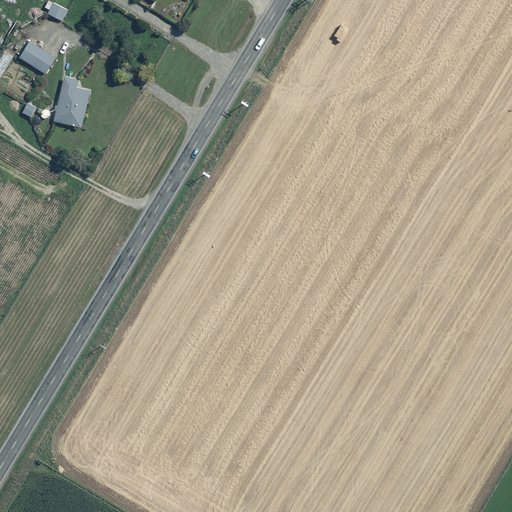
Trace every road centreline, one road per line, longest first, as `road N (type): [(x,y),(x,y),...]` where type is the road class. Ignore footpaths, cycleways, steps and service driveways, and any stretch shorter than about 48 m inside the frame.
road 1 (primary): [(282,0),(0,468)]
road 2 (unknown): [(239,71),(119,0)]
